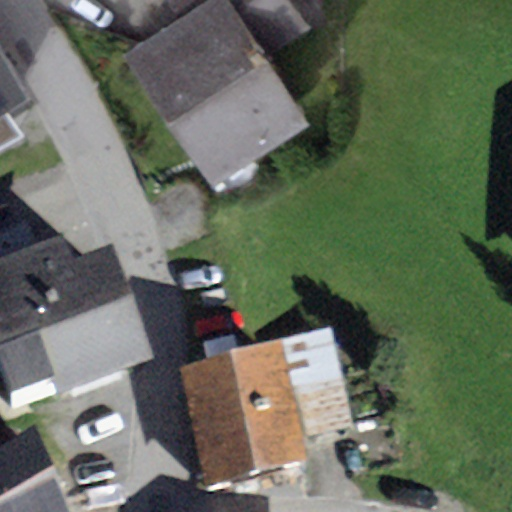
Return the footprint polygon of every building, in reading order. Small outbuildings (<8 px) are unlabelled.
[(166,0),(180,20),(125,56),(212,188),(309,125),(265,59),(308,30),(287,0),(166,0)] [(0,111),(25,96),(0,55),(0,111)] [(64,267),(0,287),(0,389),(13,428),(148,385),(113,277),(72,290),(64,267)] [(281,371),(180,393),(206,507),(306,485),(281,371)] [(0,511),(56,511),(32,467),(0,484),(0,511)]
